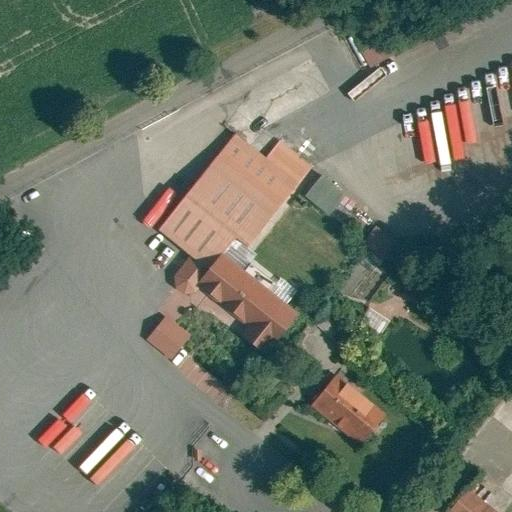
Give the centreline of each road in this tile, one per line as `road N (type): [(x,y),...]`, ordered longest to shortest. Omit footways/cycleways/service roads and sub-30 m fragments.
road 1 (residential): [(355,0),(0,186)]
road 2 (residential): [(340,511),(218,418)]
